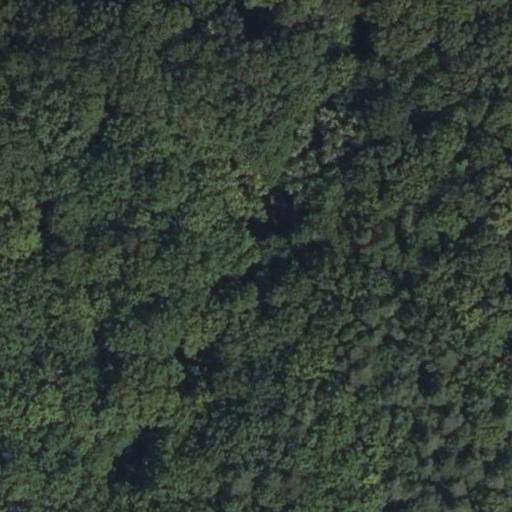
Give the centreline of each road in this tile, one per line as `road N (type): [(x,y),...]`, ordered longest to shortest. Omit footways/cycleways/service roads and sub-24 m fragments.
road 1 (track): [(272,206),(117,511)]
road 2 (track): [(511,82),(272,206)]
